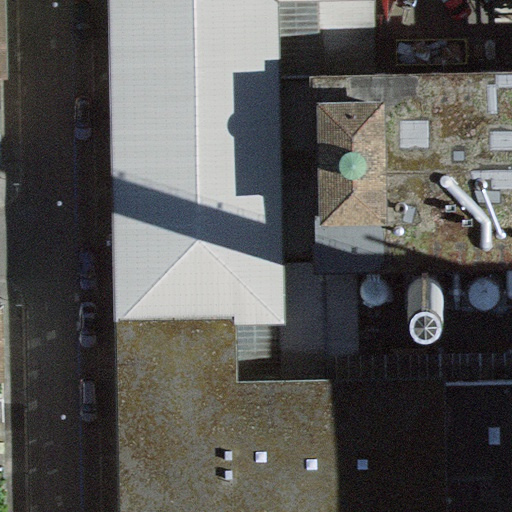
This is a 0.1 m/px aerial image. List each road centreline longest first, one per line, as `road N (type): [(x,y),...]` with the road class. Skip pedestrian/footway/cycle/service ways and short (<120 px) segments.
road 1 (residential): [(61,511),(63,254)]
road 2 (residential): [(63,254),(57,0)]
